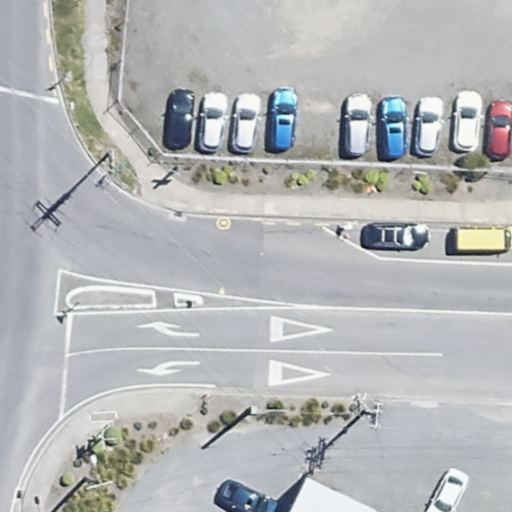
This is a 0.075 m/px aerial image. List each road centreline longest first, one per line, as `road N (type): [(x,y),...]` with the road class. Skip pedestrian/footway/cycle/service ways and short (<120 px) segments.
road 1 (tertiary): [(347,316),(0,354)]
road 2 (tertiary): [(17,216),(347,316)]
road 3 (secondary): [(5,0),(17,216)]
road 4 (tertiary): [(511,322),(347,316)]
road 5 (secondary): [(17,216),(35,277),(29,309),(0,348)]
